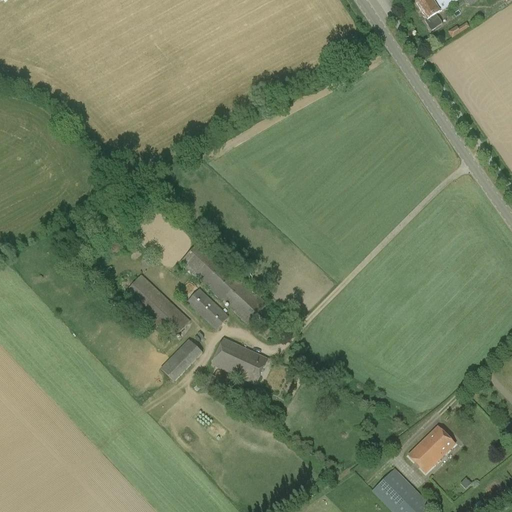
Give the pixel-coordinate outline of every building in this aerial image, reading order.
[(421,0),(416,4),(427,21),(425,22),(431,33),(436,30),(436,29),(442,25),(441,24),(436,16),(442,12),(442,13),(461,0),(465,0),(470,7),(474,4),(470,0),(459,0),(446,8),(440,0),(439,0),(436,3),(434,0),(421,0)] [(434,0),(436,3),(439,0),(440,0),(446,8),(459,0),(470,0),(474,4),(479,0),(434,0)] [(469,29),(466,24),(457,30),(456,28),(447,33),(451,40),(469,29)] [(201,242),(180,263),(221,302),(223,301),(230,307),(229,309),(248,327),(267,305),(201,242)] [(190,322),(142,276),(123,295),(172,342),(190,322)] [(229,318),(199,290),(187,304),(216,332),(229,318)] [(224,340),(212,366),(256,386),(268,361),(224,340)] [(189,341),(160,370),(175,384),(203,354),(189,341)] [(425,474),(455,445),(438,428),(409,457),(425,474)] [(394,470),(372,492),(390,511),(426,511),(431,507),(394,470)] [(465,490),(470,484),(465,479),(459,484),(465,490)]
